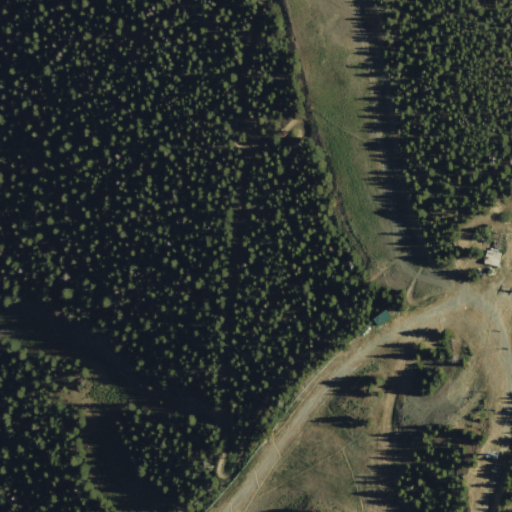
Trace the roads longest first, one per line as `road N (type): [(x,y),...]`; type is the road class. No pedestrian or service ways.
road 1 (track): [(205,511),(217,446),(205,375),(240,98),(264,0)]
road 2 (track): [(350,0),(372,61),(407,247),(437,297),(405,342)]
road 3 (track): [(405,342),(380,351),(205,511)]
road 4 (track): [(405,342),(380,489)]
